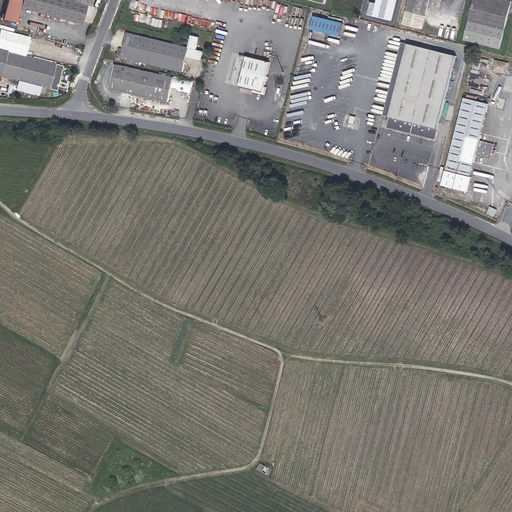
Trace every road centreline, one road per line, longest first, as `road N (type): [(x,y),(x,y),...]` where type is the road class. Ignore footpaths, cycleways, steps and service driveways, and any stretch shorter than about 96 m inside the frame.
road 1 (track): [(511,390),(434,368),(285,352),(241,339),(120,283),(0,202)]
road 2 (unclassified): [(511,239),(280,153),(74,115)]
road 3 (track): [(285,352),(251,469),(151,484),(99,501),(92,511)]
road 4 (unknown): [(379,46),(391,30),(464,51),(441,151)]
road 5 (unknown): [(365,143),(320,132),(314,119),(334,50),(352,42),(379,46)]
road 6 (unknown): [(250,113),(284,106),(301,44),(241,20)]
road 7 (unclassified): [(74,115),(116,0)]
